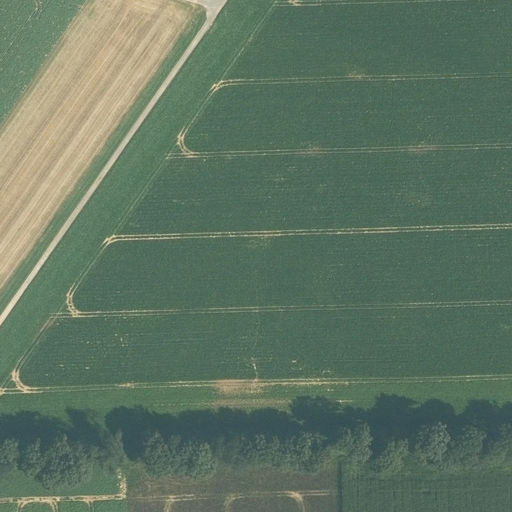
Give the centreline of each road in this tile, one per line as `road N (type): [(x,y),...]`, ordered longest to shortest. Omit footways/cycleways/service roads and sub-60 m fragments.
road 1 (track): [(511,422),(0,435)]
road 2 (track): [(221,4),(0,320)]
